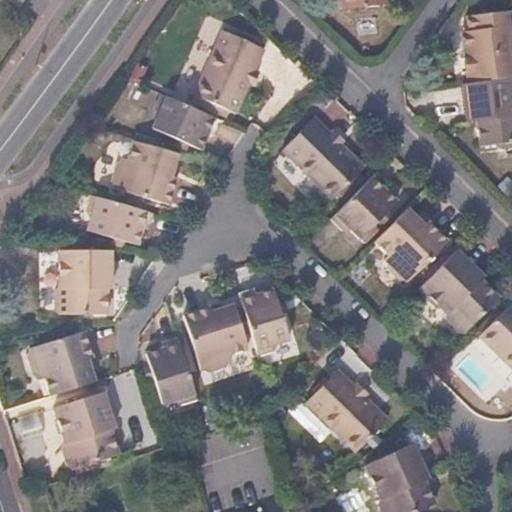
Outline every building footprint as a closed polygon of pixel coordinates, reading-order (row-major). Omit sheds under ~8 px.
[(387,5),(385,0),(345,0),(347,10),(387,5)] [(459,86),(511,80),(511,79),(511,26),(510,13),(463,19),(465,34),(460,34),(463,52),(454,53),(459,86)] [(247,82),(253,69),(262,48),(222,30),(194,93),(234,111),(247,82)] [(452,35),(454,53),(463,52),(460,34),(459,34),(452,35)] [(258,71),(253,69),(247,82),(252,84),(258,71)] [(511,84),(511,80),(459,86),(453,87),(458,127),(468,125),(472,151),(489,148),(497,153),(511,150),(511,84)] [(224,120),(163,92),(156,107),(157,114),(161,115),(155,129),(179,139),(190,144),(202,150),(210,134),(217,136),(224,120)] [(340,147),(330,137),(314,121),(283,153),(331,201),(362,169),(340,147)] [(333,133),(330,137),(340,147),(344,144),(333,133)] [(181,152),(136,139),(130,158),(124,157),(122,161),(117,164),(113,179),(116,184),(115,188),(172,205),(180,177),(174,175),(178,163),(181,152)] [(190,144),(179,139),(176,145),(187,150),(190,144)] [(174,175),(180,177),(183,165),(178,163),(174,175)] [(389,189),(375,175),(328,223),(340,235),(347,235),(350,233),(361,243),(379,225),(388,216),(398,206),(385,193),(389,189)] [(51,185),(44,180),(34,195),(41,200),(51,185)] [(155,211),(93,192),(88,208),(91,213),(93,213),(89,227),(114,235),(126,238),(139,242),(144,224),(151,226),(155,211)] [(412,219),(404,212),(371,246),(386,259),(382,264),(384,274),(395,284),(400,284),(404,287),(445,245),(425,225),(421,228),(412,219)] [(392,220),(388,216),(379,225),(384,229),(392,220)] [(416,216),(412,219),(421,228),(425,225),(416,216)] [(126,238),(114,235),(112,243),(114,244),(123,246),(126,238)] [(113,287),(112,249),(60,249),(59,288),(55,292),(55,307),(59,312),(106,312),(107,288),(113,287)] [(461,336),(494,301),(476,283),(479,280),(452,254),(416,290),(441,316),(442,325),(454,336),(461,336)] [(240,293),(260,357),(273,352),(275,348),(274,343),(289,337),(282,314),(278,302),(274,290),(258,296),(255,288),(240,293)] [(278,302),(282,314),(288,311),(284,300),(278,302)] [(222,302),(211,306),(214,313),(225,309),(222,302)] [(214,313),(211,306),(182,315),(200,373),(206,371),(213,373),(225,368),(228,364),(234,362),(233,356),(248,351),(234,307),(225,309),(214,313)] [(511,314),(508,311),(477,342),(511,377),(511,314)] [(42,376),(47,394),(92,380),(90,372),(85,357),(90,355),(82,329),(27,346),(28,350),(24,356),(28,371),(34,375),(35,378),(42,376)] [(183,403),(197,398),(178,335),(158,341),(160,348),(145,353),(148,364),(152,376),(160,402),(174,398),(183,403)] [(95,370),(90,355),(85,357),(90,372),(95,370)] [(145,378),(152,376),(148,364),(141,367),(145,378)] [(386,420),(363,398),(353,387),(336,371),(306,403),(355,451),(386,420)] [(353,387),(363,398),(367,393),(357,383),(353,387)] [(114,428),(102,392),(52,408),(62,443),(60,450),(65,465),(72,468),(116,455),(108,430),(114,428)] [(424,479),(408,445),(360,466),(375,499),(373,506),(375,511),(414,511),(430,505),(420,481),(424,479)]
